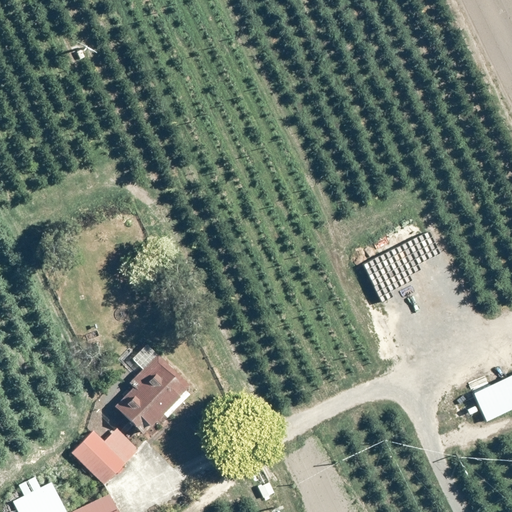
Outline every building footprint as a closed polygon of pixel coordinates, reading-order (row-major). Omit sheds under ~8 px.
[(155,352),(142,364),(106,399),(127,420),(134,413),(147,426),(186,388),(177,379),(180,377),(155,352)] [(511,407),(511,373),(472,392),(485,420),(511,407)] [(136,449),(103,417),(71,451),(103,483),(136,449)] [(61,511),(65,511),(44,470),(18,483),(23,495),(12,501),(17,511),(61,511)] [(116,511),(107,493),(68,511),(116,511)]
